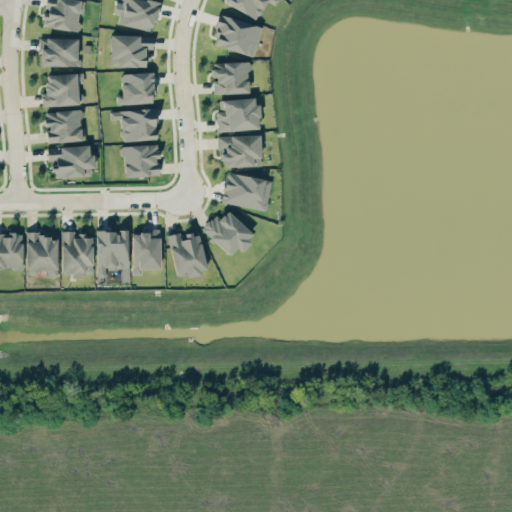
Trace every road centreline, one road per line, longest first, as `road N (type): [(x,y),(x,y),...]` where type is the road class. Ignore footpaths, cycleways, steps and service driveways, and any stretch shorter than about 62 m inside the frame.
road 1 (residential): [(191,0),(182,48),(191,199)]
road 2 (residential): [(14,2),(19,200)]
road 3 (residential): [(191,199),(0,200)]
